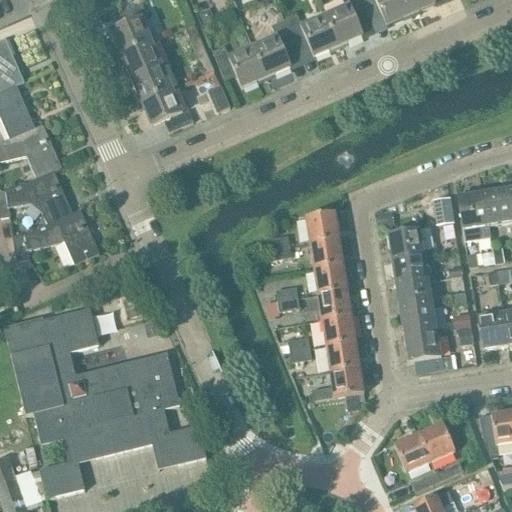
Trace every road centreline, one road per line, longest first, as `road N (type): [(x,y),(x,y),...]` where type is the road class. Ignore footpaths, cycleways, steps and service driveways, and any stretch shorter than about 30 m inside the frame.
road 1 (residential): [(123,181),(511,10)]
road 2 (residential): [(511,150),(358,203),(389,401)]
road 3 (residential): [(270,467),(236,436),(152,248)]
road 4 (residential): [(152,248),(26,303),(0,243)]
road 5 (residential): [(123,181),(43,0)]
road 6 (residential): [(389,401),(511,381)]
